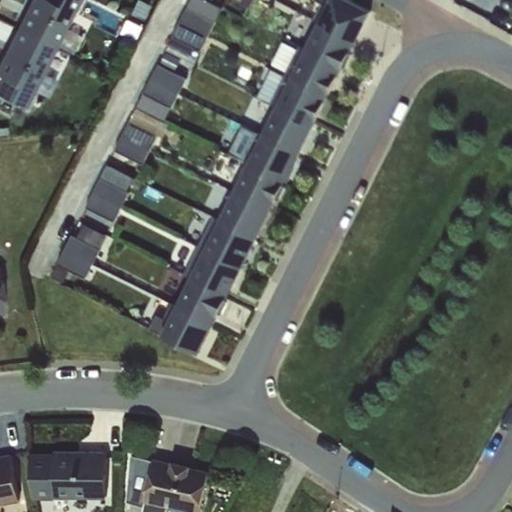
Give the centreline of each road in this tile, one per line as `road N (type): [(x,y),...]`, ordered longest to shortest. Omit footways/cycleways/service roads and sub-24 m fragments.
road 1 (residential): [(475,41),(428,50),(404,77),(238,406)]
road 2 (residential): [(0,399),(100,391),(238,406)]
road 3 (residential): [(420,511),(238,406)]
